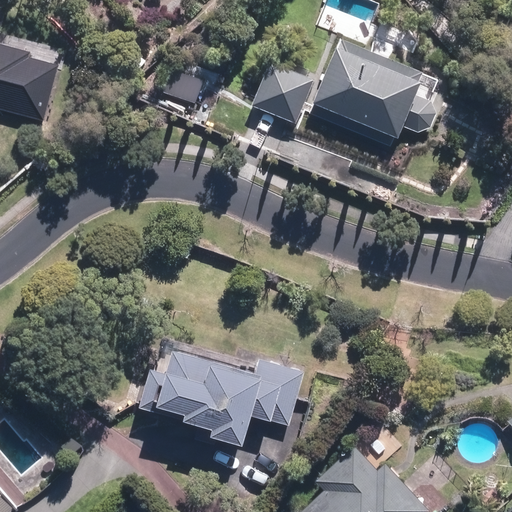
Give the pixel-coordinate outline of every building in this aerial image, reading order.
[(337,37),(311,102),(396,136),(401,125),(402,126),(404,128),(406,129),(408,129),(410,130),(412,130),(415,131),(417,130),(419,130),(421,129),(423,129),(425,127),(427,126),(429,125),(430,123),(431,121),(432,119),(433,117),(434,115),(434,113),(434,111),(434,108),(434,106),(433,104),(432,102),(431,100),(430,98),(428,97),(427,95),(425,94),(423,93),(421,92),(419,92),(417,91),(414,91),(422,72),(337,37)] [(0,111),(44,121),(58,58),(0,45),(0,111)] [(270,58),(249,107),(295,126),(315,77),(270,58)] [(166,65),(156,92),(198,107),(208,80),(166,65)] [(301,372),(153,334),(134,407),(214,427),(210,443),(239,450),(247,416),(287,427),(301,372)] [(511,412),(503,420),(511,430),(511,412)] [(423,511),(426,509),(383,464),(377,470),(352,444),(313,481),(327,495),(309,511),(423,511)] [(0,511),(11,511),(17,508),(0,489),(0,511)]
